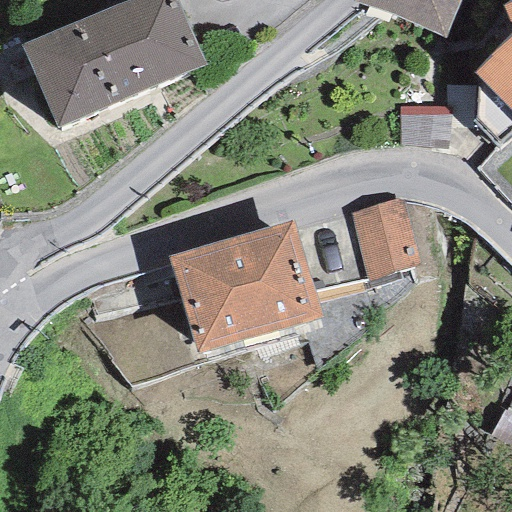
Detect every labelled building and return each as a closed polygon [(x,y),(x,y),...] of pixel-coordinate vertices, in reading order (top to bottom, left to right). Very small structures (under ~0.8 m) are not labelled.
[(126,0),(18,45),(53,129),(204,65),(176,0),(126,0)] [(353,0),(352,2),(444,39),(460,0),(353,0)] [(511,0),(501,7),(511,35),(472,76),(511,116),(511,0)] [(449,107),(397,108),(398,146),(446,150),(449,107)] [(403,199),(349,212),(365,281),(419,269),(403,199)] [(292,220),(166,256),(194,354),(320,318),(292,220)]
